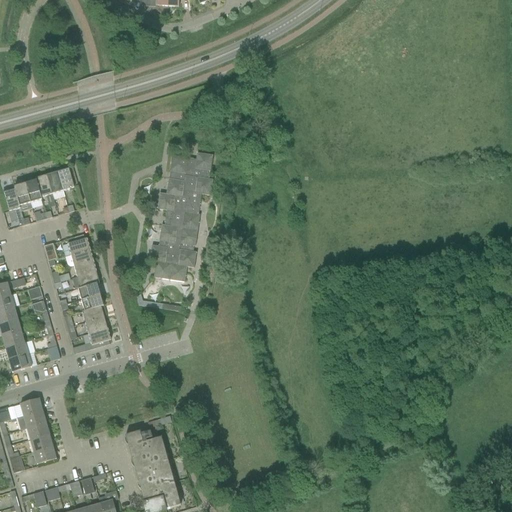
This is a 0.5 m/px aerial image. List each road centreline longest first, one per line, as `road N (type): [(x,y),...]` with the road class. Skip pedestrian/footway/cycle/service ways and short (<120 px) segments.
road 1 (secondary): [(0,125),(220,58),(322,0)]
road 2 (unclassified): [(71,378),(42,272),(0,223)]
road 3 (residential): [(237,4),(164,27),(107,0)]
